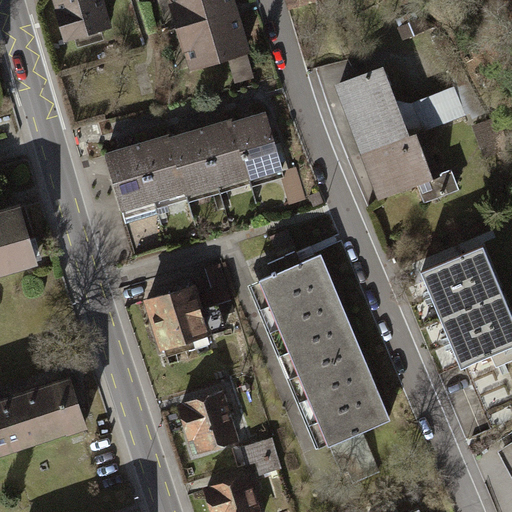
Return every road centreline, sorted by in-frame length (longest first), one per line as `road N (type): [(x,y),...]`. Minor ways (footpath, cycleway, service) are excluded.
road 1 (residential): [(473,511),(344,204),(271,0)]
road 2 (tertiary): [(168,511),(8,0)]
